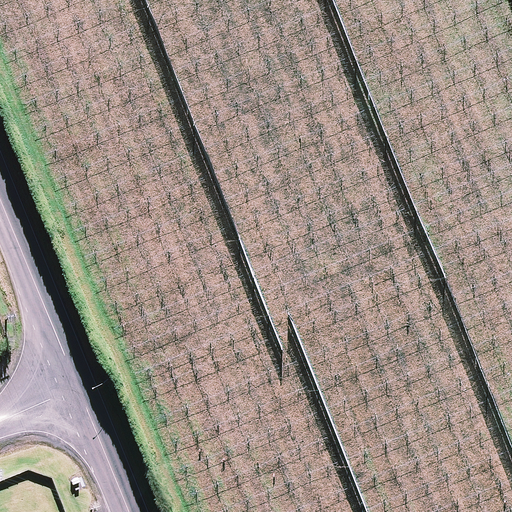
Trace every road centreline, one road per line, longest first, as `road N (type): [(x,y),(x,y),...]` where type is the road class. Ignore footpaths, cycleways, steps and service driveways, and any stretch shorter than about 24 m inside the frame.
road 1 (unclassified): [(0,191),(81,386)]
road 2 (unclassified): [(81,386),(128,511)]
